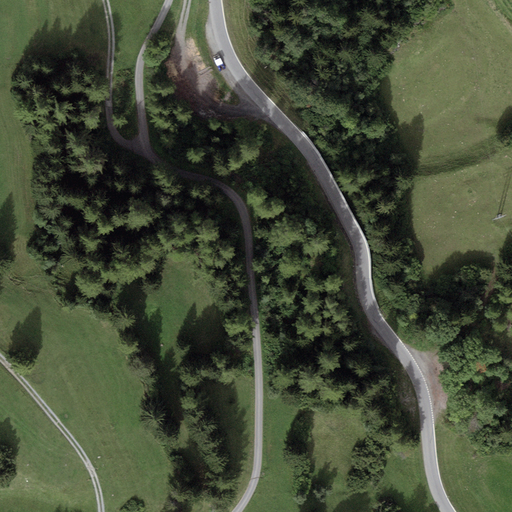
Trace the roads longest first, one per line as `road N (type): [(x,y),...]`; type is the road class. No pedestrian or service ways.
road 1 (tertiary): [(214,0),(233,66),(306,148),(355,238),(367,304),(418,381),(434,486),(447,511)]
road 2 (track): [(149,162),(222,189),(244,210),(257,451),(252,485),(236,511)]
road 3 (track): [(100,511),(69,436),(0,359)]
road 4 (track): [(149,162),(123,149),(109,118),(104,0)]
road 5 (track): [(187,0),(180,51),(197,91),(232,112),(264,104)]
road 6 (track): [(169,0),(139,72),(149,162)]
